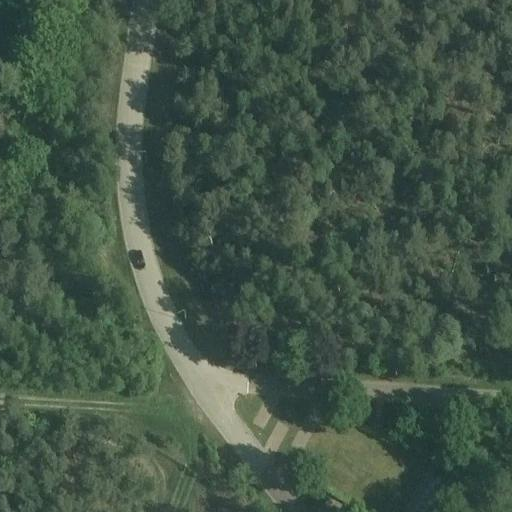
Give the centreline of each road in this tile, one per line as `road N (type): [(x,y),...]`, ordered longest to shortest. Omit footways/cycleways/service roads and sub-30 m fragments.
road 1 (unclassified): [(202,379),(153,291),(135,227),(128,168),(145,0)]
road 2 (unclassified): [(202,379),(511,401)]
road 3 (unclassified): [(297,511),(202,379)]
